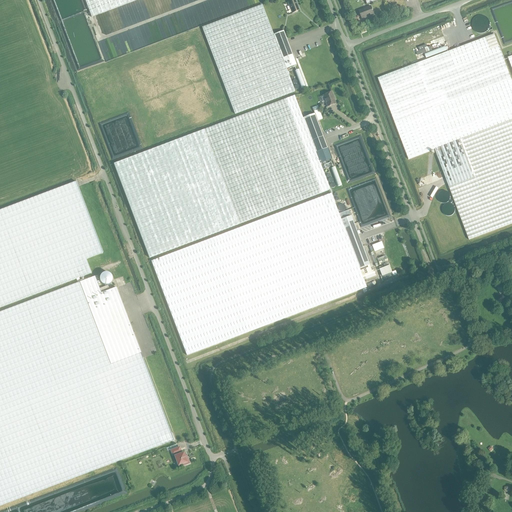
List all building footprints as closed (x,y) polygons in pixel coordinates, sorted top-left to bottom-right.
[(84,0),(91,17),(136,0),(84,0)] [(292,13),(299,10),(295,0),(294,0),(288,3),(292,13)] [(273,35),(262,5),(202,28),(235,114),(295,91),(286,69),(296,65),(283,31),(273,35)] [(362,19),(374,15),(371,6),(359,11),(362,19)] [(492,24),(491,22),(491,20),(490,18),(489,17),(487,16),(485,15),(484,14),(482,14),(480,14),(478,15),(477,16),(475,17),(474,18),(473,20),(473,22),(473,24),(473,25),(473,27),(474,29),(475,30),(476,31),(478,32),(480,33),(482,33),(483,33),(485,33),(487,32),(489,31),(490,29),(491,28),(491,26),(492,24)] [(408,159),(435,150),(468,240),(511,223),(511,81),(494,35),(378,78),(395,123),(408,159)] [(418,50),(420,54),(435,48),(433,45),(430,46),(429,43),(421,46),(422,49),(418,50)] [(327,107),(335,104),(333,97),(333,96),(332,94),(332,93),(331,93),(323,96),(327,107)] [(114,164),(133,215),(149,258),(330,190),(320,164),(332,159),(315,114),(303,118),(294,96),(114,164)] [(323,119),(318,106),(312,108),(318,121),(323,119)] [(0,210),(0,307),(91,273),(86,259),(103,253),(76,182),(0,210)] [(450,197),(450,195),(449,193),(447,192),(445,191),(443,191),(442,192),(440,193),(439,195),(439,196),(438,197),(439,199),(439,200),(440,201),(441,202),(442,202),(443,203),(444,203),(445,203),(446,202),(448,201),(449,200),(450,199),(450,197)] [(187,355),(249,332),(366,288),(359,269),(370,265),(351,216),(341,220),(331,193),(277,214),(152,261),(187,355)] [(455,210),(454,208),(453,206),(452,205),(451,205),(450,204),(448,204),(447,205),(445,206),(444,208),(443,209),(443,210),(444,212),(444,213),(445,214),(446,215),(447,215),(448,216),(449,216),(450,216),(451,216),(453,214),(454,213),(455,212),(455,210)] [(375,252),(383,248),(381,243),(372,246),(375,252)] [(389,265),(379,269),(382,276),(392,272),(389,265)] [(95,276),(78,283),(0,312),(0,505),(174,440),(142,354),(116,287),(101,293),(95,276)] [(181,454),(180,452),(181,452),(179,447),(171,450),(173,455),(176,454),(176,456),(175,456),(178,465),(182,464),(183,466),(189,463),(187,458),(186,459),(183,453),(181,454)]
